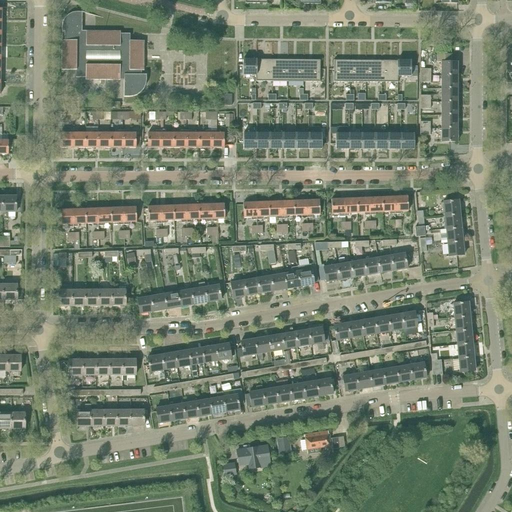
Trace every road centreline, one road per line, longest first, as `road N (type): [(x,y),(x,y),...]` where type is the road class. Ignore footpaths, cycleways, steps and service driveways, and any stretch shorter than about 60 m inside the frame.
road 1 (residential): [(36,329),(200,327),(488,280)]
road 2 (tertiary): [(59,456),(341,406),(498,389)]
road 3 (residential): [(37,175),(418,175),(477,168)]
road 4 (unclassified): [(37,175),(40,0)]
road 5 (unclassified): [(36,329),(37,175)]
road 6 (tertiary): [(477,168),(479,21)]
road 7 (residential): [(219,17),(349,20)]
road 8 (residential): [(349,20),(479,21)]
road 9 (unclassified): [(59,456),(36,329)]
road 10 (unclassified): [(486,511),(506,466),(498,389)]
